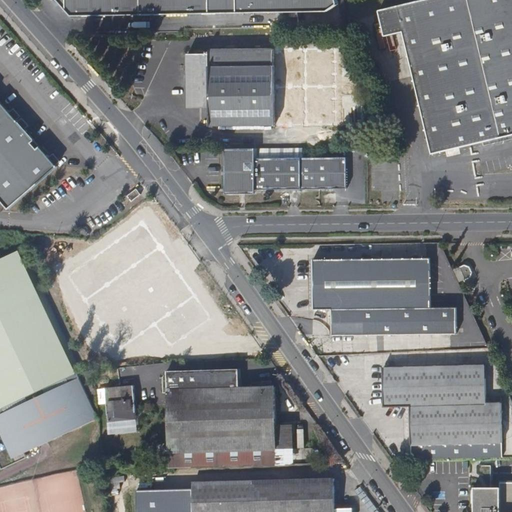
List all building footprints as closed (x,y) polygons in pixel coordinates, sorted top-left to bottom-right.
[(63,0),(76,14),(139,14),(297,12),(297,16),(303,16),(303,12),(333,11),(343,4),(342,0),(63,0)] [(511,0),(442,0),(386,12),(391,36),(410,33),(436,155),(511,139),(511,0)] [(381,47),(385,46),(380,29),(375,31),(381,47)] [(279,116),(272,40),(209,44),(209,47),(206,47),(206,50),(187,51),(189,70),(210,69),(213,102),(214,121),(279,116)] [(319,61),(319,126),(360,125),(360,93),(350,93),(350,61),(319,61)] [(213,102),(210,69),(189,70),(192,104),(213,102)] [(0,194),(11,207),(61,165),(43,145),(40,147),(35,141),(38,139),(4,99),(1,101),(0,100),(0,194)] [(43,145),(38,139),(35,141),(40,147),(43,145)] [(259,159),(259,148),(230,148),(230,167),(232,167),(233,194),(244,194),(244,189),(260,189),(351,189),(351,158),(259,159)] [(146,196),(143,190),(134,197),(137,203),(146,196)] [(77,372),(20,248),(0,257),(0,465),(1,468),(25,456),(23,452),(96,417),(86,395),(94,392),(85,373),(77,377),(75,373),(77,372)] [(328,304),(426,299),(424,261),(423,249),(307,255),(309,305),(328,304)] [(217,310),(211,301),(174,250),(141,272),(164,304),(185,333),(217,310)] [(442,298),(440,260),(424,261),(426,299),(442,298)] [(473,264),(469,266),(474,279),(479,277),(481,272),(478,266),(473,264)] [(114,271),(101,280),(139,334),(159,320),(155,314),(147,319),(114,271)] [(426,299),(328,304),(330,331),(453,325),(452,298),(442,298),(426,299)] [(388,372),(388,385),(389,405),(415,405),(416,458),(507,456),(507,441),(511,440),(511,416),(506,417),(506,402),(505,397),(491,397),(491,382),(490,368),(490,364),(388,367),(388,372)] [(254,384),(253,365),(179,368),(182,464),(290,461),(289,421),(288,383),(254,384)] [(151,423),(148,380),(120,382),(120,388),(122,403),(124,426),(151,423)] [(122,403),(120,388),(111,389),(112,404),(122,403)] [(307,461),(305,421),(289,421),(290,461),(307,461)] [(496,487),(496,465),(479,465),(479,490),(477,490),(475,511),(511,511),(511,482),(505,482),(504,487),(496,487)] [(330,507),(328,477),(189,482),(189,511),(348,511),(348,507),(330,507)] [(171,511),(171,502),(156,502),(156,511),(171,511)]
